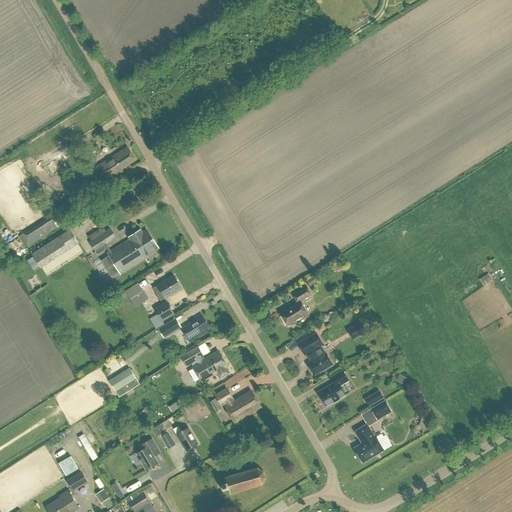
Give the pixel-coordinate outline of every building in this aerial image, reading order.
[(136,160),(127,147),(98,166),(109,181),(113,178),(127,169),(125,167),(136,160)] [(47,165),(53,173),(60,168),(54,161),(47,165)] [(87,194),(94,188),(88,178),(80,183),(87,194)] [(52,217),(29,229),(28,227),(16,233),(24,246),(58,227),(52,217)] [(106,231),(103,226),(88,236),(92,241),(89,243),(96,252),(116,238),(110,229),(106,231)] [(130,239),(127,240),(108,253),(121,274),(146,257),(146,256),(159,248),(147,229),(142,232),(141,230),(129,237),(130,239)] [(69,247),(65,241),(61,236),(37,252),(41,259),(52,252),(55,256),(69,247)] [(44,272),(64,260),(60,253),(40,265),(44,272)] [(480,285),(490,281),(487,273),(477,277),(480,285)] [(174,275),(152,288),(159,299),(164,296),(165,298),(182,289),(174,275)] [(306,280),(310,286),(317,281),(314,276),(306,280)] [(308,315),(300,301),(311,294),(306,286),(292,294),(297,302),(290,306),(289,305),(279,311),(288,326),(298,319),(299,320),(308,315)] [(143,291),(131,299),(135,306),(148,298),(143,291)] [(162,320),(175,313),(167,300),(155,308),(162,320)] [(199,337),(211,330),(201,314),(194,318),(195,318),(191,321),(192,323),(182,329),(189,341),(199,336),(199,337)] [(164,338),(181,327),(176,319),(158,329),(164,338)] [(353,340),(367,331),(361,321),(347,330),(353,340)] [(323,344),(317,333),(299,344),(298,342),(298,343),(305,354),(307,353),(312,362),(308,364),(315,376),(316,376),(315,374),(332,364),(326,353),(325,354),(320,345),(323,344)] [(220,378),(229,373),(226,368),(228,367),(218,351),(203,360),(201,357),(203,356),(198,347),(180,358),(185,367),(196,360),(197,363),(193,366),(202,382),(217,373),(220,378)] [(129,367),(109,380),(115,390),(119,397),(140,384),(136,377),(129,367)] [(326,406),(345,395),(340,385),(348,381),(342,370),(330,377),(334,383),(318,392),(326,406)] [(400,375),(397,382),(403,385),(406,378),(400,375)] [(233,402),(232,399),(233,398),(227,389),(216,396),(221,405),(227,402),(229,405),(226,406),(235,422),(261,407),(252,391),(233,402)] [(369,405),(383,397),(379,390),(365,398),(369,405)] [(215,412),(221,409),(214,398),(209,401),(215,412)] [(169,407),(172,412),(181,406),(177,401),(169,407)] [(377,419),(391,411),(385,401),(371,409),(377,419)] [(420,427),(429,430),(431,430),(431,429),(433,419),(423,416),(420,427)] [(157,436),(167,430),(162,422),(153,428),(157,436)] [(374,436),(367,424),(355,431),(362,443),(354,448),(362,462),(384,450),(375,435),(374,436)] [(181,431),(178,426),(173,429),(186,450),(198,443),(188,427),(181,431)] [(122,441),(129,437),(126,432),(119,436),(117,438),(119,442),(122,441)] [(168,448),(175,444),(168,432),(161,436),(168,448)] [(93,459),(98,456),(84,433),(79,436),(93,459)] [(145,469),(158,462),(152,452),(158,449),(152,438),(140,445),(143,449),(136,453),(145,469)] [(66,475),(78,468),(71,455),(59,462),(66,475)] [(230,493),(261,484),(264,478),(262,471),(257,468),(225,477),(227,482),(221,484),(222,490),(228,488),(230,493)] [(74,491),(88,482),(82,471),(67,479),(74,491)] [(94,493),(99,502),(107,497),(101,488),(94,493)] [(120,489),(116,492),(120,499),(125,496),(120,489)] [(71,511),(78,508),(68,490),(59,496),(60,498),(47,506),(50,511),(71,511)] [(145,511),(153,507),(144,493),(129,503),(134,511),(145,511)] [(109,498),(103,502),(107,509),(113,505),(109,498)]
